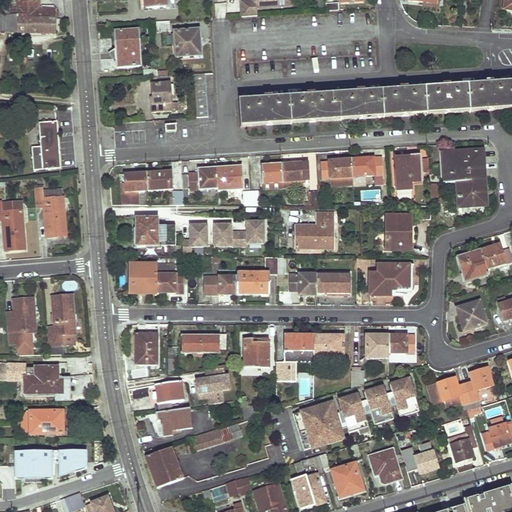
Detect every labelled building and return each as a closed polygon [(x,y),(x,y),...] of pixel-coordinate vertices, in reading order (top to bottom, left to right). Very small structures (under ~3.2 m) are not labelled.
[(0,14),(0,33),(56,34),(56,8),(42,7),(41,10),(39,10),(38,0),(17,0),(17,15),(0,14)] [(144,0),(145,9),(165,8),(164,0),(144,0)] [(239,0),(241,17),(257,16),(256,8),(290,6),(289,0),(239,0)] [(511,0),(504,0),(503,9),(511,10),(511,0)] [(154,22),(154,32),(169,31),(169,21),(154,22)] [(176,58),(196,56),(195,44),(194,30),(174,32),(176,58)] [(115,59),(116,67),(141,66),(139,31),(113,32),(115,54),(115,59)] [(15,54),(14,62),(25,62),(26,54),(15,54)] [(144,70),(144,77),(150,77),(157,77),(157,72),(157,69),(144,70)] [(190,75),(193,118),(207,117),(204,74),(190,75)] [(150,112),(170,110),(170,104),(169,96),(169,86),(168,76),(167,76),(157,77),(150,77),(151,98),(152,103),(150,103),(150,112)] [(488,112),(511,110),(511,83),(486,85),(488,112)] [(486,85),(468,86),(470,113),(488,112),(486,85)] [(444,115),(470,113),(468,86),(442,88),(444,115)] [(408,117),(444,115),(442,88),(406,91),(408,117)] [(333,121),(408,117),(406,91),(369,93),(331,96),(333,121)] [(331,96),(314,97),(315,123),(333,121),(331,96)] [(265,126),(315,123),(314,97),(264,100),(265,126)] [(241,127),(265,126),(264,100),(239,102),(241,127)] [(54,120),(55,104),(40,103),(39,120),(54,120)] [(34,171),(61,169),(60,151),(57,122),(38,124),(40,147),(32,148),(34,171)] [(165,132),(176,132),(175,124),(164,125),(165,132)] [(467,151),(442,153),(444,183),(456,182),(456,183),(482,182),(481,169),(483,169),(481,148),(466,149),(467,151)] [(394,171),(396,183),(412,182),(422,181),(420,155),(410,156),(410,159),(397,160),(398,171),(394,171)] [(410,156),(393,157),(394,171),(398,171),(397,160),(410,159),(410,156)] [(366,159),(351,160),(352,177),(374,176),(382,175),(381,158),(366,159)] [(329,163),(322,163),(323,179),(332,178),(352,177),(351,160),(329,161),(329,163)] [(281,164),(282,182),(299,181),(308,181),(307,163),(300,163),(300,165),(294,165),(294,163),(281,164)] [(263,183),(282,182),(281,164),(267,165),(267,167),(261,168),(262,183),(263,183)] [(218,188),(218,191),(242,190),(241,171),(225,172),(224,168),(216,169),(218,188)] [(189,174),(190,190),(218,188),(216,169),(197,170),(197,174),(189,174)] [(146,176),(147,191),(172,190),(171,172),(161,172),(161,176),(152,176),(146,176)] [(146,176),(146,173),(134,174),(134,176),(124,176),(124,183),(121,183),(122,205),(138,205),(137,192),(147,191),(146,176)] [(191,196),(190,190),(189,174),(182,174),(183,191),(183,196),(191,196)] [(383,185),(382,175),(374,176),(375,185),(383,185)] [(332,186),(352,184),(352,177),(332,178),(332,186)] [(457,208),(485,206),(484,198),(482,182),(456,183),(457,208)] [(430,201),(438,200),(437,184),(430,185),(430,201)] [(46,238),(66,236),(63,198),(43,199),(43,192),(43,189),(35,189),(36,208),(44,207),(44,213),(48,213),(48,219),(45,219),(46,238)] [(63,198),(63,190),(43,192),(43,199),(63,198)] [(174,205),(184,205),(183,196),(183,191),(173,192),(174,205)] [(242,192),(243,205),(250,206),(250,191),(242,192)] [(250,206),(258,206),(257,191),(250,191),(250,206)] [(304,202),(305,204),(319,205),(318,191),(310,192),(310,193),(307,194),(307,202),(304,202)] [(5,251),(24,250),(21,211),(2,213),(2,204),(1,202),(0,202),(0,220),(2,220),(2,227),(6,226),(7,233),(3,233),(5,251)] [(21,211),(21,203),(2,204),(2,213),(21,211)] [(416,220),(430,221),(430,207),(416,206),(416,213),(416,220)] [(320,249),(332,249),(333,214),(317,214),(316,227),(296,226),(296,248),(320,249)] [(386,250),(411,251),(411,242),(411,216),(386,216),(386,250)] [(149,246),(174,246),(175,226),(157,226),(157,218),(138,218),(138,227),(139,227),(139,240),(144,240),(149,240),(149,246)] [(214,225),(214,247),(247,246),(247,244),(263,244),(263,222),(247,222),(247,233),(231,233),(231,225),(214,225)] [(191,247),(207,246),(207,226),(190,226),(190,240),(182,241),(182,257),(191,257),(191,247)] [(493,247),(481,251),(487,270),(511,262),(508,250),(502,252),(500,248),(494,250),(493,247)] [(459,265),(464,282),(488,275),(487,270),(481,251),(471,254),(473,261),(459,265)] [(471,254),(457,258),(459,265),(473,261),(471,254)] [(242,295),(269,295),(269,274),(276,274),(276,268),(276,258),(271,258),(262,258),(262,273),(237,273),(237,277),(237,289),(242,289),(242,295)] [(130,264),(130,290),(156,290),(156,274),(156,270),(156,264),(130,264)] [(369,273),(369,295),(391,295),(391,291),(397,291),(397,288),(410,288),(410,266),(377,266),(376,273),(369,273)] [(417,266),(410,266),(410,288),(397,288),(397,291),(417,291),(417,266)] [(174,292),(182,292),(182,274),(156,274),(156,290),(156,292),(174,292)] [(298,294),(317,295),(317,293),(317,275),(317,274),(289,274),(289,290),(298,291),(298,294)] [(348,275),(317,275),(317,293),(325,293),(328,293),(328,290),(332,290),(332,295),(348,295),(348,275)] [(211,277),(210,295),(219,295),(237,295),(237,289),(237,277),(211,277)] [(55,328),(47,328),(49,356),(75,355),(75,344),(76,344),(72,296),(59,297),(52,298),(54,316),(57,316),(58,322),(54,322),(55,328)] [(33,299),(13,300),(14,314),(18,313),(18,320),(15,320),(15,326),(8,326),(9,345),(17,344),(16,334),(35,332),(33,299)] [(511,319),(511,318),(511,300),(498,305),(502,319),(510,317),(511,319)] [(479,327),(486,325),(479,302),(456,308),(462,332),(479,327)] [(136,364),(157,364),(156,334),(137,334),(138,349),(136,349),(136,364)] [(292,363),(313,363),(313,356),(314,336),(302,335),(302,339),(292,338),(292,335),(284,335),(284,362),(276,363),(275,382),(292,382),(292,363)] [(181,353),(200,353),(200,336),(186,336),(186,337),(181,337),(181,353)] [(200,353),(219,353),(219,349),(226,349),(226,336),(219,336),(219,338),(215,337),(215,336),(200,336),(200,353)] [(314,336),(313,356),(344,356),(344,342),(338,342),(338,336),(314,336)] [(365,358),(388,358),(388,354),(388,340),(388,336),(372,336),(372,340),(365,340),(365,358)] [(388,340),(388,354),(413,354),(413,336),(398,336),(398,341),(388,340)] [(243,368),(268,368),(268,342),(251,342),(251,339),(248,339),(243,339),(243,368)] [(176,349),(168,348),(168,358),(176,358),(176,349)] [(168,375),(177,374),(176,358),(168,358),(168,375)] [(208,404),(222,402),(221,391),(229,390),(227,376),(225,376),(224,367),(205,370),(205,378),(197,379),(195,381),(197,398),(207,397),(208,404)] [(57,381),(57,368),(24,368),(24,394),(59,394),(62,394),(61,381),(57,381)] [(492,386),(487,369),(474,373),(469,374),(470,377),(471,381),(472,384),(465,386),(472,410),(478,408),(479,407),(474,391),(492,386)] [(363,371),(350,371),(351,388),(363,385),(363,371)] [(312,396),(313,374),(304,374),(303,396),(312,396)] [(418,411),(408,379),(389,385),(392,393),(395,403),(399,417),(418,411)] [(73,401),(73,392),(73,390),(72,388),(71,387),(69,386),(68,385),(65,385),(65,383),(64,382),(63,381),(62,381),(61,381),(62,394),(59,394),(59,401),(73,401)] [(155,405),(156,413),(178,409),(177,404),(171,405),(171,402),(183,401),(180,381),(155,385),(156,392),(153,393),(154,399),(157,398),(158,405),(155,405)] [(467,412),(472,410),(465,386),(457,388),(456,385),(455,382),(450,383),(449,381),(437,385),(437,386),(428,388),(433,404),(444,401),(446,408),(461,404),(464,413),(467,412)] [(276,405),(286,405),(286,386),(277,386),(276,405)] [(389,405),(385,394),(383,386),(364,392),(366,400),(368,406),(374,425),(393,419),(389,405)] [(395,403),(392,393),(385,394),(389,405),(395,403)] [(367,427),(363,413),(361,408),(360,402),(357,394),(338,400),(342,411),(346,426),(347,427),(348,433),(367,427)] [(335,413),(332,402),(322,405),(324,410),(319,411),(317,406),(304,410),(307,419),(315,447),(328,443),(327,439),(342,434),(340,429),(340,428),(335,413)] [(172,430),(191,427),(188,408),(185,408),(178,409),(156,413),(157,421),(160,421),(163,436),(173,435),(172,430)] [(478,408),(472,410),(467,412),(468,417),(469,419),(474,418),(473,416),(474,415),(479,413),(478,408)] [(315,447),(307,419),(304,410),(292,414),(303,450),(315,447)] [(346,426),(342,411),(335,413),(340,428),(346,426)] [(63,412),(30,412),(30,413),(30,434),(63,434),(63,425),(63,412)] [(492,424),(494,429),(506,425),(505,420),(492,424)] [(206,443),(207,446),(243,435),(239,423),(203,434),(206,443)] [(502,447),(510,444),(510,443),(511,442),(511,423),(506,425),(494,429),(488,431),(489,433),(482,435),(487,451),(495,448),(494,445),(501,443),(502,447)] [(478,448),(473,431),(472,428),(464,430),(466,437),(451,441),(453,446),(451,447),(456,464),(468,460),(467,458),(473,456),(471,450),(478,448)] [(404,434),(396,436),(399,448),(407,446),(406,444),(412,442),(409,432),(404,434)] [(189,438),(192,447),(206,443),(203,434),(189,438)] [(329,445),(344,440),(342,434),(327,439),(328,443),(329,445)] [(354,460),(361,458),(357,445),(350,447),(354,460)] [(157,488),(182,479),(171,448),(145,457),(152,475),(157,488)] [(87,476),(87,449),(14,449),(14,475),(87,476)] [(386,484),(401,479),(400,474),(395,460),(392,450),(368,457),(374,477),(379,476),(381,482),(383,484),(386,484)] [(414,458),(419,474),(428,472),(437,469),(432,453),(420,456),(414,458)] [(322,469),(330,467),(326,455),(319,457),(322,469)] [(303,469),(313,466),(316,476),(324,474),(322,469),(319,457),(301,462),(303,469)] [(401,458),(395,460),(400,474),(406,472),(401,458)] [(339,498),(349,496),(354,494),(363,491),(355,464),(331,471),(339,498)] [(0,466),(0,481),(1,481),(2,489),(14,489),(14,466),(0,466)] [(299,502),(322,495),(316,476),(307,479),(306,477),(292,481),(299,502)] [(239,498),(246,495),(245,491),(242,481),(241,480),(234,482),(238,495),(239,498)] [(245,491),(250,490),(247,480),(242,481),(245,491)] [(238,495),(234,482),(226,485),(230,498),(238,495)] [(273,511),(285,511),(277,485),(265,489),(253,492),(259,510),(272,506),(273,509),(273,511)] [(511,496),(509,488),(484,496),(488,511),(506,511),(511,510),(511,496)] [(80,494),(68,498),(74,511),(85,508),(80,494)] [(322,495),(299,502),(301,509),(325,503),(322,495)] [(488,511),(484,496),(477,498),(480,510),(480,511),(488,511)] [(113,511),(110,501),(108,497),(103,499),(87,505),(89,511),(113,511)] [(61,500),(65,511),(72,511),(74,511),(68,498),(61,500)] [(477,498),(462,502),(464,507),(465,511),(474,511),(480,510),(477,498)] [(242,511),(240,503),(233,505),(234,510),(226,511),(242,511)]
